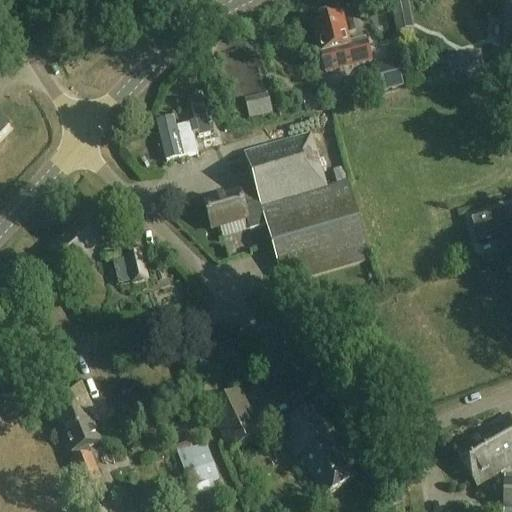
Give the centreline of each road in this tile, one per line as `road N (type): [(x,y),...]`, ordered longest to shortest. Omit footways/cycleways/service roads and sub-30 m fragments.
road 1 (residential): [(511,393),(432,426),(386,424),(362,414),(241,310)]
road 2 (residential): [(0,354),(241,310)]
road 3 (residential): [(241,310),(79,139)]
road 4 (tertiary): [(79,139),(177,40),(237,0)]
road 5 (residential): [(79,139),(0,9)]
